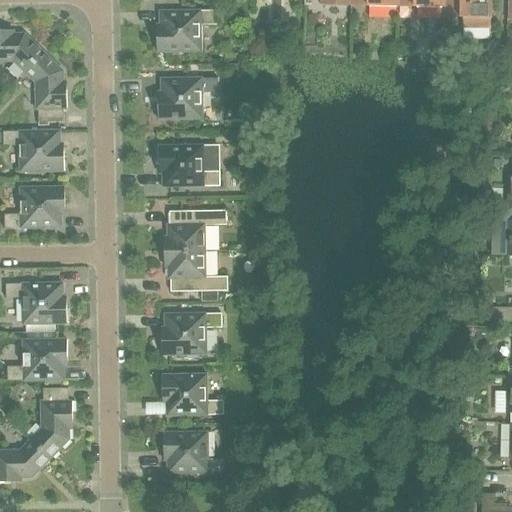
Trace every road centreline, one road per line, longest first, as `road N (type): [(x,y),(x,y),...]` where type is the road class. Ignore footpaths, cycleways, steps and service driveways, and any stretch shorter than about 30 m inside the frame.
road 1 (unclassified): [(101,0),(107,257)]
road 2 (unclassified): [(112,511),(107,257)]
